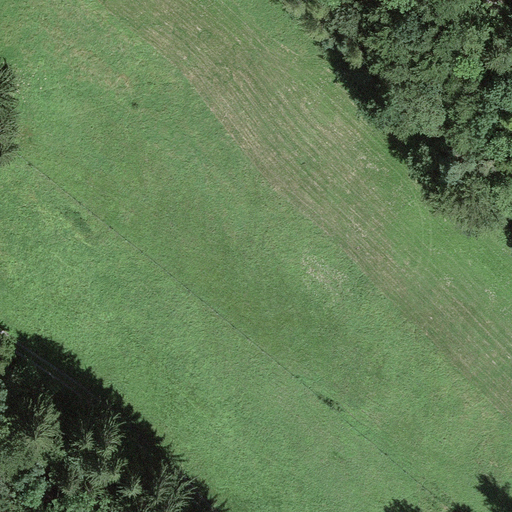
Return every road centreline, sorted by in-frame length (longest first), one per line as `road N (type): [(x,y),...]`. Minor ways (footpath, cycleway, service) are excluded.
road 1 (track): [(511,229),(281,0)]
road 2 (track): [(0,340),(119,431),(197,511)]
